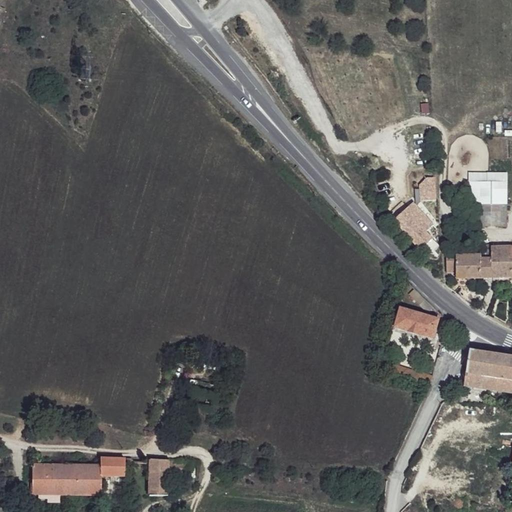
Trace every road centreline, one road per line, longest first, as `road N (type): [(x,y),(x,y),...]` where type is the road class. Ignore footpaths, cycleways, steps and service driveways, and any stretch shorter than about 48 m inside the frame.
road 1 (primary): [(308,162),(472,323)]
road 2 (primary): [(151,0),(308,162)]
road 3 (track): [(452,226),(435,121),(405,116),(342,145)]
road 4 (unclassified): [(472,323),(399,473),(391,511)]
road 5 (residential): [(342,145),(288,56),(242,0)]
road 6 (primary): [(308,162),(199,29)]
